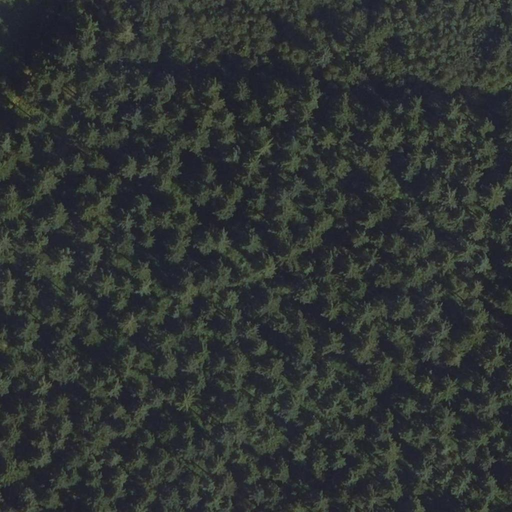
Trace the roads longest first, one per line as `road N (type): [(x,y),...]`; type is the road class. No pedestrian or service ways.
road 1 (track): [(81,0),(0,129)]
road 2 (track): [(0,456),(108,511)]
